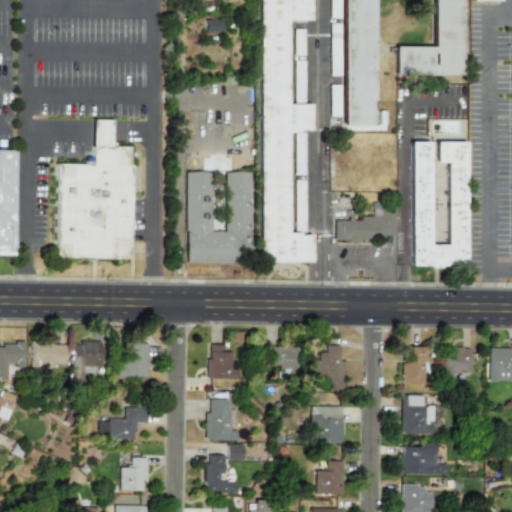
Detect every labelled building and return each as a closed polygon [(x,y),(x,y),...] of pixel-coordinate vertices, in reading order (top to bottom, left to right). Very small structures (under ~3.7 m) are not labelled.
[(341,0),(340,125),(370,126),(371,0),(341,0)] [(459,0),(431,0),(430,47),(392,46),(392,75),(459,76),(459,0)] [(219,19),(203,20),(203,32),(220,31),(219,19)] [(426,141),(407,141),(408,266),(463,266),(462,141),(433,141),(433,162),(443,162),(443,244),(427,244),(426,141)] [(54,163),(52,256),(126,257),(128,146),(91,145),(90,164),(54,163)] [(0,150),(0,254),(13,254),(14,151),(0,150)] [(247,171),(222,171),(222,231),(208,231),(208,171),(182,172),(183,264),(233,264),(233,248),(248,248),(247,171)] [(332,239),(382,240),(382,235),(394,235),(395,203),(370,203),(370,216),(359,216),(359,219),(332,219),(332,239)] [(28,342),(27,369),(59,370),(59,342),(28,342)] [(97,342),(69,342),(68,381),(79,381),(79,367),(97,367),(97,342)] [(145,377),(144,342),(127,343),(127,350),(117,350),(118,366),(113,366),(113,378),(145,377)] [(0,343),(0,378),(4,378),(4,366),(22,366),(22,343),(0,343)] [(221,344),(205,344),(205,378),(234,378),(234,361),(227,361),(228,351),(221,351),(221,344)] [(295,367),(294,345),(266,346),(267,368),(295,367)] [(341,360),(337,359),(337,345),(323,345),(322,352),(316,352),(316,359),(308,359),(307,380),(328,381),(328,389),(340,389),(341,360)] [(421,347),(407,346),(407,362),(399,362),(398,383),(420,383),(421,347)] [(468,347),(441,347),(440,378),(450,378),(450,372),(468,372),(468,347)] [(485,380),(511,380),(511,347),(486,347),(485,380)] [(420,395),(398,394),(398,433),(430,433),(430,405),(419,405),(420,395)] [(202,412),(202,439),(233,440),(233,430),(226,430),(226,399),(206,398),(206,412),(202,412)] [(340,406),(307,405),(307,442),(339,443),(340,406)] [(143,422),(143,407),(120,407),(120,419),(95,419),(95,431),(105,431),(105,439),(131,439),(131,422),(143,422)] [(239,459),(240,445),(225,444),(224,459),(239,459)] [(444,474),(444,464),(432,464),(433,445),(398,444),(398,473),(444,474)] [(232,492),(232,480),(220,480),(219,454),(205,455),(206,462),(201,463),(201,493),(232,492)] [(143,457),(127,457),(127,466),(116,466),(116,490),(142,490),(143,457)] [(311,493),(339,494),(339,460),(323,460),(322,470),(312,470),(311,493)] [(427,511),(427,491),(421,492),(420,483),(397,484),(397,511),(427,511)] [(76,506),(76,499),(64,499),(64,511),(67,511),(94,511),(95,507),(76,506)] [(264,511),(264,499),(252,499),(252,510),(245,510),(245,511),(264,511)]
